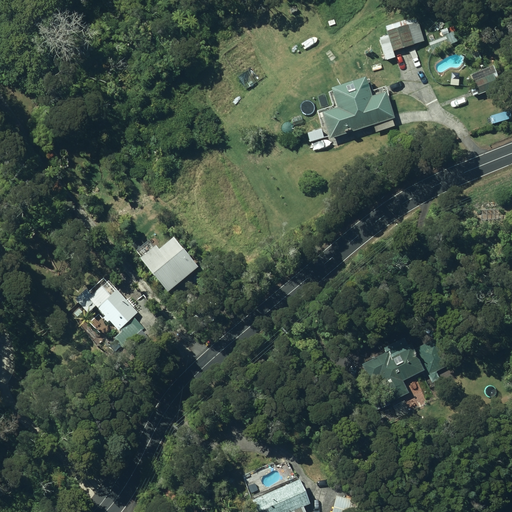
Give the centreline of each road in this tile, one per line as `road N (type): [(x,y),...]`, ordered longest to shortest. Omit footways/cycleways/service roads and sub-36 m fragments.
road 1 (tertiary): [(511,153),(403,201),(192,375),(107,511)]
road 2 (unknown): [(206,363),(0,110)]
